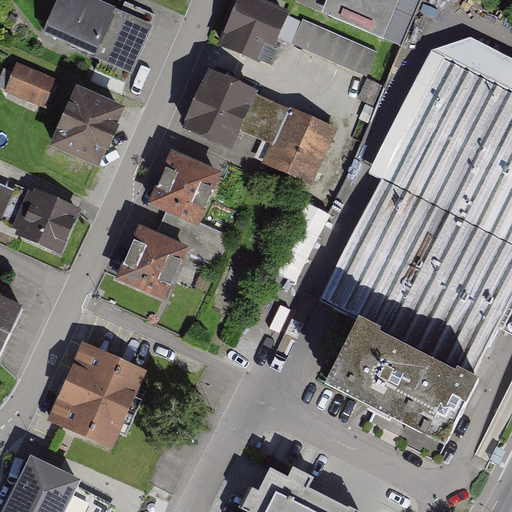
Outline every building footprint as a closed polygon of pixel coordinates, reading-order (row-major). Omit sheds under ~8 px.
[(154,26),(93,0),(60,0),(45,36),(133,74),(154,26)] [(292,17),(253,0),(244,0),(223,48),(261,65),(269,45),(278,49),(292,17)] [(303,22),(292,47),(327,62),(367,80),(378,55),(303,22)] [(311,306),(463,394),(511,300),(511,61),(454,31),(311,306)] [(17,65),(5,94),(47,111),(59,83),(17,65)] [(340,134),(213,74),(187,129),(238,153),(247,135),(267,145),(260,160),(315,186),(340,134)] [(50,153),(99,175),(126,115),(77,93),(50,153)] [(147,212),(199,234),(223,179),(171,157),(147,212)] [(0,187),(0,224),(14,193),(0,187)] [(16,238),(62,259),(82,214),(36,193),(34,197),(29,195),(12,232),(17,234),(16,238)] [(300,234),(319,242),(330,213),(311,205),(300,234)] [(116,286),(166,308),(190,254),(140,232),(116,286)] [(301,281),(309,255),(287,248),(279,274),(301,281)] [(26,310),(0,297),(0,364),(0,365),(26,310)] [(369,340),(333,403),(426,457),(463,395),(369,340)] [(143,374),(82,347),(50,421),(111,447),(143,374)] [(5,511),(112,511),(116,506),(30,463),(5,511)] [(353,511),(280,467),(269,484),(259,477),(242,503),(247,507),(243,511),(353,511)]
